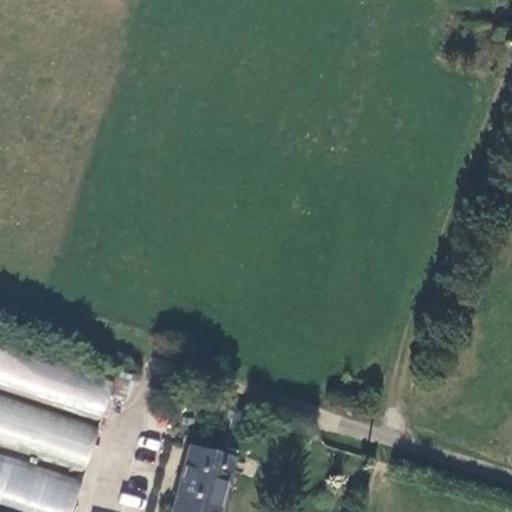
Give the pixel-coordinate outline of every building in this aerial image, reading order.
[(486,74),(501,31),(470,21),(455,63),(486,74)] [(0,386),(102,417),(114,376),(0,342),(0,386)] [(0,392),(0,442),(85,467),(99,421),(0,392)] [(220,511),(236,461),(188,448),(169,511),(220,511)] [(0,499),(44,511),(72,511),(83,474),(0,450),(0,499)]
